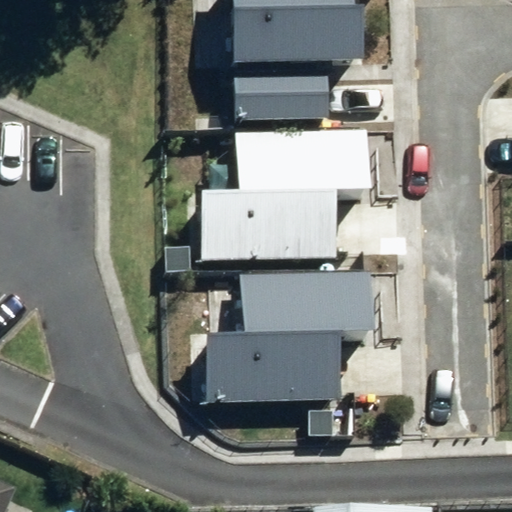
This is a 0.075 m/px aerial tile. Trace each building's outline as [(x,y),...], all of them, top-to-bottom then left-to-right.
[(230,0),(234,120),(329,117),(330,59),(364,59),(365,4),(355,4),(354,0),(230,0)] [(511,0),(481,0),(479,131),(511,131),(511,0)] [(199,186),(200,260),(336,257),(334,185),(368,184),(367,128),(234,131),(235,185),(199,186)] [(204,329),(206,402),(341,398),(339,327),(372,326),(371,270),(240,274),(242,328),(204,329)] [(0,511),(13,511),(21,494),(0,485),(0,511)]
